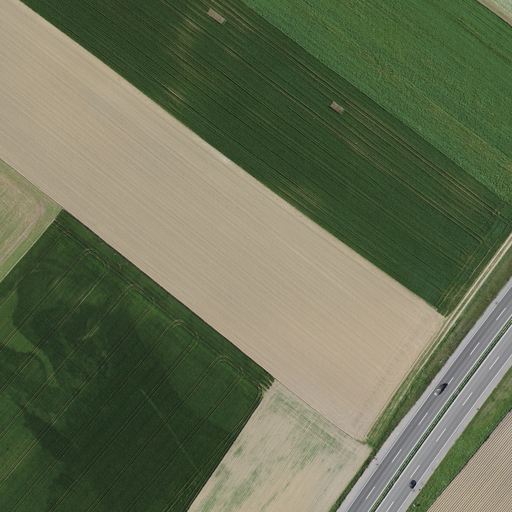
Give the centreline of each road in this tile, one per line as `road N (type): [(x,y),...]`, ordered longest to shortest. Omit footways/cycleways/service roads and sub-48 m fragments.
road 1 (motorway): [(511,300),(357,511)]
road 2 (track): [(511,239),(369,435)]
road 3 (motorway): [(386,511),(511,340)]
